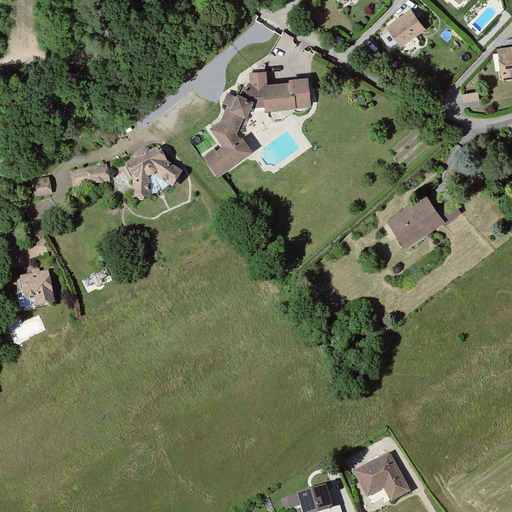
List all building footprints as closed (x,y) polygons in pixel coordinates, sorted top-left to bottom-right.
[(407,9),(383,27),(398,46),(422,28),(407,9)] [(511,48),(494,50),(498,80),(511,78),(511,48)] [(303,108),(301,80),(265,83),(264,70),(244,71),(245,88),(238,88),(235,95),(231,93),(218,125),(211,130),(222,148),(205,158),(215,174),(246,155),(234,135),(246,106),(260,112),(303,108)] [(466,101),(481,98),(480,90),(464,93),(466,101)] [(156,150),(120,167),(127,180),(126,202),(146,202),(146,177),(172,192),(181,176),(163,166),(156,150)] [(103,167),(68,173),(71,191),(106,184),(103,167)] [(46,176),(28,180),(32,200),(51,196),(46,176)] [(442,224),(421,195),(380,224),(401,253),(442,224)] [(32,233),(43,232),(42,221),(32,222),(32,233)] [(48,269),(14,275),(18,299),(32,296),(34,307),(53,304),(48,269)] [(386,454),(349,473),(363,499),(382,489),(389,502),(407,493),(386,454)] [(320,488),(293,495),(297,511),(323,511),(327,511),(320,488)]
